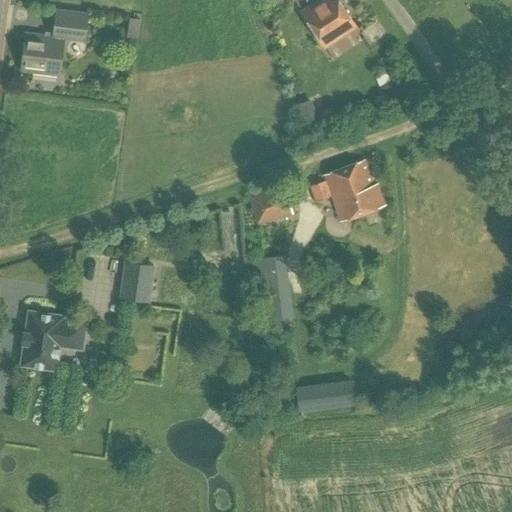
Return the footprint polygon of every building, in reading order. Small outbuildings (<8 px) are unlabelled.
[(324,47),(355,26),(338,0),(318,0),(301,12),(324,47)] [(85,42),(88,12),(55,8),(52,36),(25,33),(20,71),(60,76),(64,39),(85,42)] [(395,68),(375,78),(379,85),(399,75),(395,68)] [(302,125),(318,119),(310,99),(294,105),(302,125)] [(373,185),(364,160),(324,174),(341,221),(384,205),(376,183),(373,185)] [(258,224),(276,219),(292,214),(284,185),(249,195),(258,224)] [(231,245),(234,299),(247,298),(244,244),(231,245)] [(251,259),(259,320),(293,316),(286,255),(285,255),(267,257),(251,259)] [(148,301),(152,278),(153,265),(126,261),(124,274),(121,297),(148,301)] [(82,348),(86,322),(63,319),(63,316),(29,311),(26,332),(22,331),(21,343),(24,344),(21,364),(56,369),(59,345),(82,348)] [(351,379),(335,381),(335,380),(296,387),(300,411),(355,401),(351,379)]
